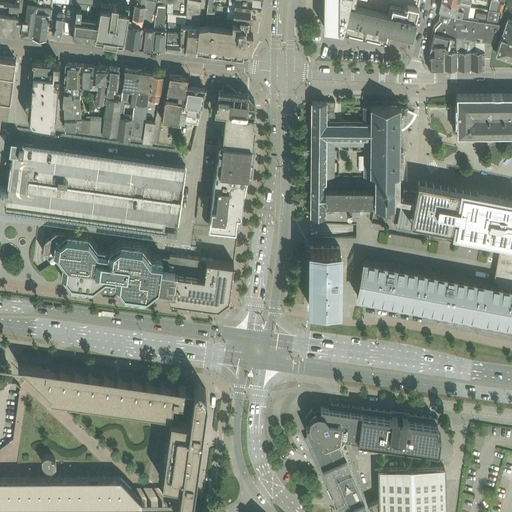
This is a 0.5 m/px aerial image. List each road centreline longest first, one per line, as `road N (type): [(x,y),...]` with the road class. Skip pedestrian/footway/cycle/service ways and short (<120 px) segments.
road 1 (unclassified): [(26,44),(20,121),(28,130),(199,157),(212,64)]
road 2 (tertiary): [(267,339),(285,216),(289,70)]
road 3 (tertiary): [(275,70),(249,336)]
road 4 (primary): [(249,336),(0,301)]
road 5 (primary): [(0,322),(245,359)]
road 6 (primary): [(511,374),(267,339)]
road 7 (primary): [(318,369),(511,396)]
road 8 (residential): [(212,64),(26,44)]
road 9 (unclassified): [(318,369),(329,388),(465,410)]
road 10 (residential): [(511,335),(363,305)]
road 11 (tertiary): [(245,359),(237,444),(256,496)]
road 12 (residential): [(418,78),(289,70)]
road 13 (tertiary): [(271,483),(256,423),(263,362)]
